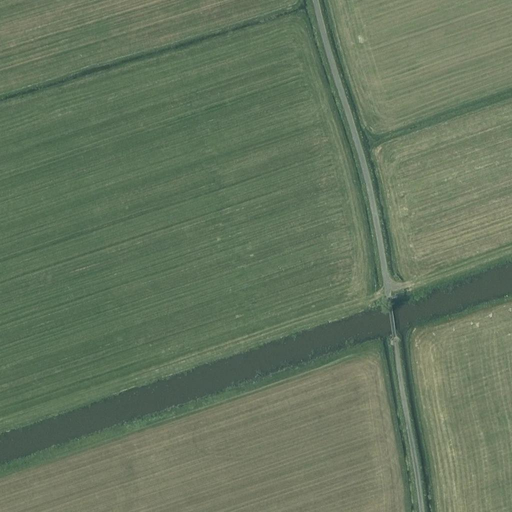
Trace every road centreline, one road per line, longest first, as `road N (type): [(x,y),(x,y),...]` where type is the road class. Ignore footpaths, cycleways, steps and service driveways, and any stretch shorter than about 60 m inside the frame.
road 1 (unclassified): [(387,295),(368,186),(314,0)]
road 2 (unclassified): [(421,511),(393,338)]
